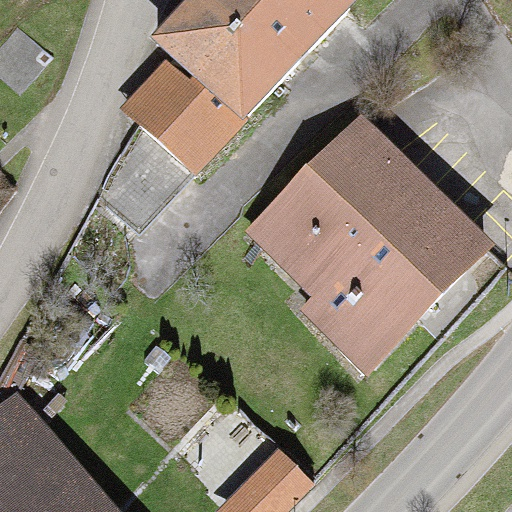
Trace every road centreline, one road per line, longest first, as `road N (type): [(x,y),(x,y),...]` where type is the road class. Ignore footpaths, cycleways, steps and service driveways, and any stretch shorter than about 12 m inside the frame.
road 1 (residential): [(130,0),(49,209),(0,293)]
road 2 (primary): [(511,376),(382,511)]
